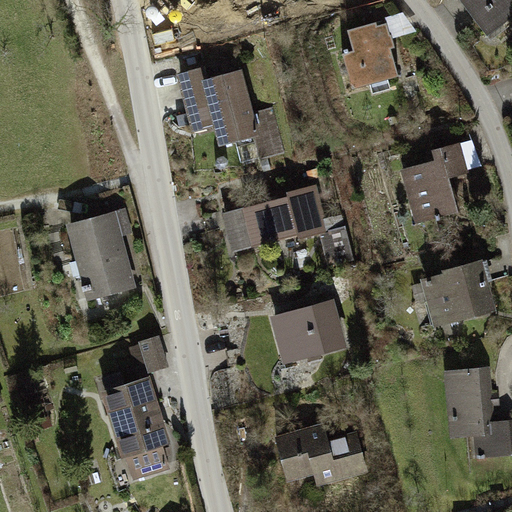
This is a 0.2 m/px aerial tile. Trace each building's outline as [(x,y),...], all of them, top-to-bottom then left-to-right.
[(301,0),(261,0),(263,9),(301,0)] [(511,0),(465,0),(495,40),(511,27),(511,0)] [(392,18),(354,31),(361,51),(352,54),(365,94),(406,80),(395,50),(402,48),(392,18)] [(209,68),(178,75),(194,136),(222,129),(226,147),(266,137),(248,69),(211,78),(209,68)] [(445,161),(408,172),(423,225),(468,213),(460,184),(476,180),(466,145),(443,151),(445,161)] [(319,192),(222,214),(231,255),(329,233),(319,192)] [(122,211),(71,224),(90,298),(141,285),(122,211)] [(489,262),(427,279),(441,329),(503,312),(489,262)] [(334,299),(272,317),(287,368),(349,351),(334,299)] [(160,338),(142,343),(150,371),(168,366),(160,338)] [(493,369),(449,373),(455,439),(479,437),(481,456),(511,453),(511,419),(498,421),(493,369)] [(156,375),(105,390),(127,462),(178,447),(156,375)] [(329,424),(280,438),(292,481),(317,474),(322,489),(364,477),(353,440),(335,446),(329,424)]
